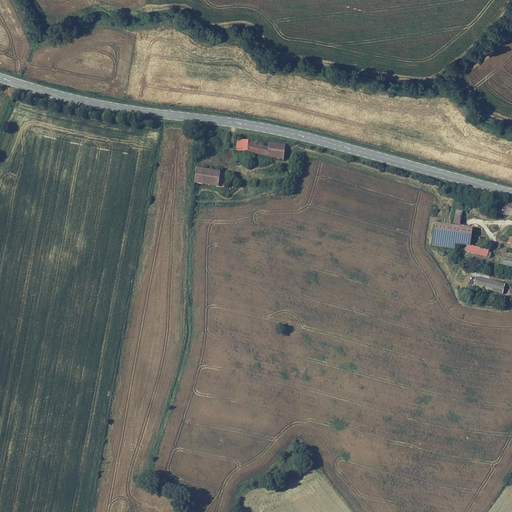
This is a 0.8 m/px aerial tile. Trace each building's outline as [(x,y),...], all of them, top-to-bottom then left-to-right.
[(239,142),(237,152),(283,161),(286,147),(269,144),(268,150),(255,147),(255,145),(249,144),(239,142)] [(219,174),(196,170),(194,185),(216,188),(219,174)] [(227,175),(219,174),(216,188),(224,190),(227,175)] [(507,209),(508,204),(499,202),(496,215),(500,216),(501,208),(507,209)] [(463,212),(456,210),(452,228),(459,229),(463,212)] [(470,246),(472,230),(459,229),(452,228),(434,225),(431,247),(465,251),(467,247),(470,248),(470,246)] [(470,248),(467,247),(465,251),(465,252),(491,260),(492,254),(489,253),(490,250),(485,248),(484,250),(470,246),(470,248)] [(511,263),(501,261),(499,269),(511,271),(511,263)] [(473,286),(502,294),(505,284),(476,276),(473,286)]
